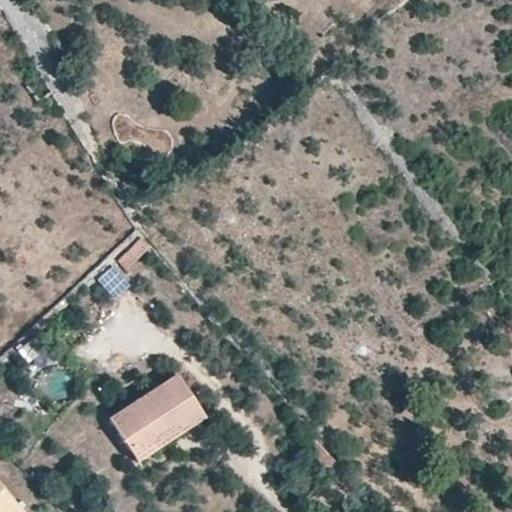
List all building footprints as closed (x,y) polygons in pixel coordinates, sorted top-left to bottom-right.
[(128,272),(152,250),(141,238),(117,261),(128,272)] [(114,302),(132,287),(114,265),(96,280),(114,302)] [(206,418),(177,373),(108,418),(132,454),(174,427),(179,435),(206,418)] [(138,463),(179,435),(174,427),(132,454),(138,463)] [(342,469),(314,437),(304,446),(332,477),(342,469)] [(0,511),(24,511),(0,484),(0,511)]
